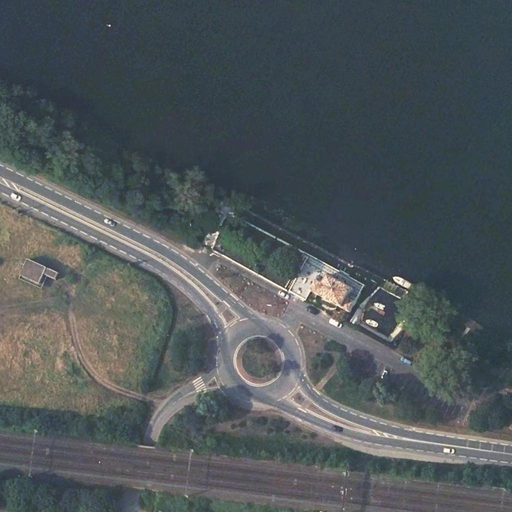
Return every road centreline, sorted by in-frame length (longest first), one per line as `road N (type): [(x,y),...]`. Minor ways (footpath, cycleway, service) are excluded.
road 1 (primary): [(263,329),(177,263),(0,176)]
road 2 (primary): [(0,184),(171,273),(214,314),(230,342)]
road 3 (primary): [(268,394),(324,427),(362,438),(479,450)]
road 4 (primary): [(479,450),(334,412),(287,378)]
road 5 (tertiary): [(229,381),(162,412),(118,511)]
